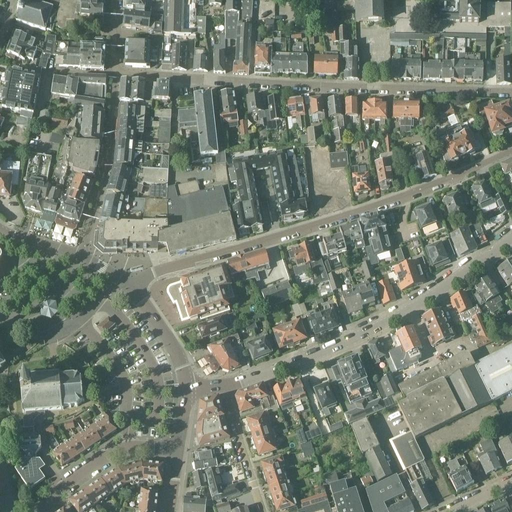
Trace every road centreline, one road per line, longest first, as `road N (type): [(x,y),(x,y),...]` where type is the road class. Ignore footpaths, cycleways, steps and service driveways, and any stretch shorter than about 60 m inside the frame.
road 1 (residential): [(118,0),(114,72),(511,92)]
road 2 (residential): [(132,288),(152,273),(409,196),(511,151)]
road 3 (secondary): [(223,386),(377,326),(511,238)]
road 4 (residential): [(43,511),(112,453),(178,449)]
road 5 (tertiary): [(132,288),(78,254),(0,231)]
road 6 (residential): [(223,386),(262,511)]
